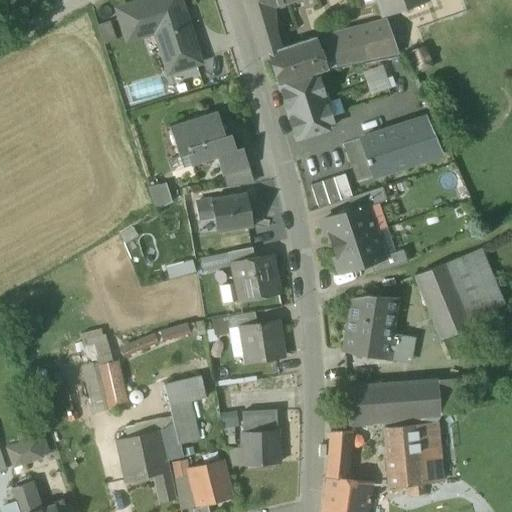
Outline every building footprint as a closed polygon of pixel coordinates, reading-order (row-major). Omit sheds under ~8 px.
[(153,24),(163,57),(194,47),(178,0),(148,0),(117,10),(124,33),(153,24)] [(375,0),(381,17),(384,16),(426,2),(425,0),(375,0)] [(274,36),(272,7),(269,1),(247,7),(257,42),(274,36)] [(111,20),(98,23),(102,43),(115,40),(111,20)] [(325,68),(397,54),(385,20),(316,38),(325,68)] [(268,53),(278,86),(316,74),(326,71),(325,68),(316,38),(268,53)] [(163,57),(168,73),(199,63),(194,47),(163,57)] [(364,72),(369,85),(384,80),(380,67),(364,72)] [(278,86),(287,113),(325,101),(316,74),(278,86)] [(388,90),(384,80),(369,85),(373,95),(388,90)] [(332,123),(325,101),(287,113),(296,141),(326,131),(324,125),(332,123)] [(189,150),(194,166),(219,158),(218,155),(235,150),(230,134),(224,136),(216,112),(169,127),(177,154),(189,150)] [(360,139),(372,178),(440,155),(424,118),(360,139)] [(219,158),(225,176),(249,170),(242,148),(235,150),(218,155),(219,158)] [(254,185),(249,170),(225,176),(229,188),(254,185)] [(333,178),(340,201),(347,199),(352,198),(344,175),(333,178)] [(322,182),(329,205),(340,201),(333,178),(322,182)] [(318,209),(329,205),(322,182),(310,186),(318,209)] [(347,199),(351,211),(366,206),(367,207),(378,204),(386,201),(381,188),(352,198),(347,199)] [(245,194),(210,200),(213,219),(215,233),(251,227),(245,194)] [(198,222),(213,219),(210,200),(195,202),(198,222)] [(378,204),(367,207),(375,232),(386,228),(378,204)] [(333,246),(375,232),(367,207),(366,206),(351,211),(321,221),(326,236),(329,235),(333,246)] [(383,257),(375,232),(333,246),(337,257),(333,258),(338,273),(369,263),(384,258),(383,257)] [(481,246),(465,254),(493,318),(509,311),(481,246)] [(229,253),(232,265),(254,260),(251,249),(229,253)] [(369,263),(372,274),(406,263),(402,250),(383,257),(384,258),(369,263)] [(465,254),(453,259),(482,323),(493,318),(465,254)] [(232,265),(235,283),(239,301),(278,293),(271,257),(254,260),(232,265)] [(469,328),(482,323),(453,259),(441,264),(469,328)] [(167,266),(169,276),(195,270),(193,260),(167,266)] [(442,341),(469,328),(441,264),(413,277),(442,341)] [(225,303),(239,301),(235,283),(221,286),(225,303)] [(341,351),(364,355),(372,310),(393,314),(395,300),(367,295),(353,300),(350,300),(341,351)] [(364,355),(394,360),(397,341),(388,340),(389,335),(393,314),(372,310),(364,355)] [(227,317),(229,329),(240,327),(256,325),(254,313),(227,317)] [(187,321),(159,328),(161,340),(189,333),(187,321)] [(240,327),(246,364),(283,358),(277,322),(256,325),(240,327)] [(80,332),(87,362),(110,357),(104,327),(80,332)] [(143,331),(117,339),(122,355),(161,344),(157,331),(144,334),(143,331)] [(397,341),(394,360),(409,363),(413,339),(389,335),(388,340),(397,341)] [(98,366),(108,409),(122,405),(119,395),(112,363),(98,366)] [(163,384),(176,444),(196,440),(187,401),(204,397),(200,376),(163,384)] [(459,379),(435,382),(438,415),(461,413),(459,379)] [(347,426),(438,415),(435,382),(344,389),(347,426)] [(223,427),(238,424),(236,409),(220,412),(223,427)] [(241,413),(242,431),(275,429),(274,412),(241,413)] [(434,421),(416,423),(422,485),(440,483),(437,453),(435,429),(434,421)] [(405,487),(422,485),(416,423),(382,426),(384,444),(388,488),(405,487)] [(449,428),(435,429),(437,453),(451,451),(449,428)] [(277,463),(275,429),(242,431),(244,465),(277,463)] [(123,479),(155,472),(167,470),(159,430),(115,439),(123,479)] [(324,477),(346,480),(349,448),(350,430),(330,432),(324,477)] [(6,449),(13,468),(41,458),(35,439),(6,449)] [(190,470),(191,476),(220,469),(218,463),(190,470)] [(191,476),(198,504),(213,500),(227,497),(220,469),(191,476)] [(173,498),(167,470),(155,472),(157,483),(156,483),(160,501),(173,498)] [(320,511),(366,511),(371,485),(346,480),(324,477),(320,511)] [(11,489),(19,511),(62,511),(60,504),(54,506),(54,505),(39,510),(29,482),(11,489)] [(405,487),(406,497),(423,496),(422,485),(405,487)]
